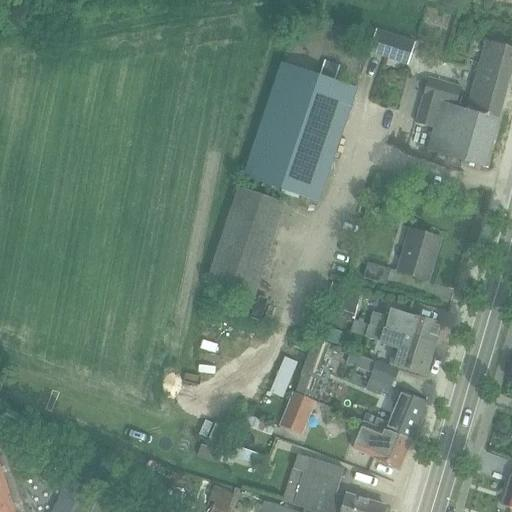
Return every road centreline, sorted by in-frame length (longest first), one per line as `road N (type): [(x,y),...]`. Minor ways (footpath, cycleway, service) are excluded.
road 1 (secondary): [(431,511),(511,240)]
road 2 (unclassified): [(0,25),(140,0)]
